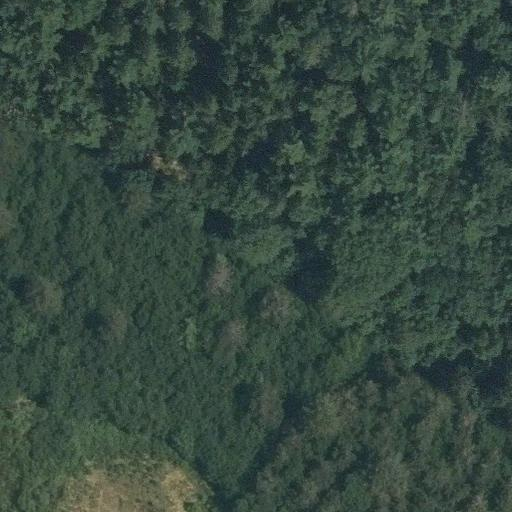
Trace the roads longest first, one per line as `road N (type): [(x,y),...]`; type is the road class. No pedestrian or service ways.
road 1 (track): [(0,101),(511,297)]
road 2 (track): [(239,511),(304,422),(362,376),(511,312)]
